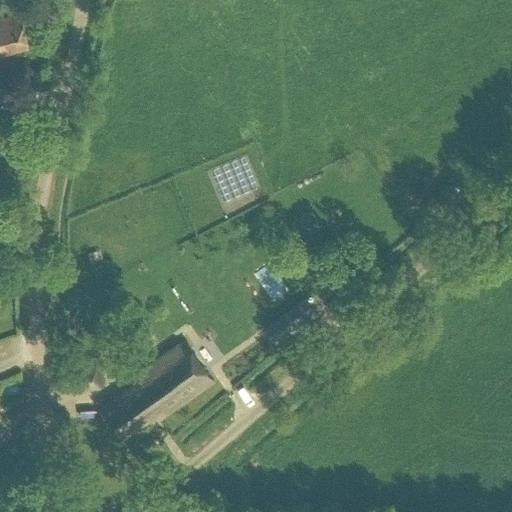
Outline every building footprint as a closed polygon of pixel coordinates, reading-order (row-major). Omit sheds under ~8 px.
[(0,54),(30,46),(21,11),(0,16),(0,54)] [(329,282),(345,275),(330,240),(314,247),(329,282)] [(209,319),(300,298),(291,258),(200,279),(209,319)] [(262,311),(237,318),(248,358),(273,351),(262,311)] [(160,412),(213,373),(185,335),(131,375),(135,381),(103,404),(125,434),(158,410),(160,412)] [(62,390),(106,385),(102,355),(58,359),(62,390)]
